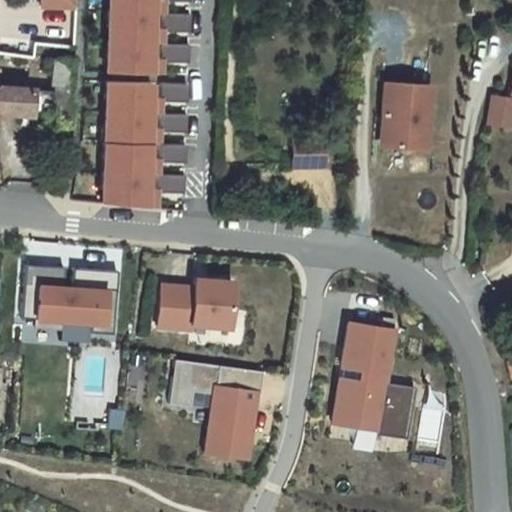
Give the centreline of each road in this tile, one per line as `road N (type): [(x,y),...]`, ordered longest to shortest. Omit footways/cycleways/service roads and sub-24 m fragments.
road 1 (residential): [(320,243),(367,252),(412,277),(446,310),(484,399),(495,511)]
road 2 (residential): [(0,214),(320,243)]
road 3 (residential): [(261,511),(292,438),(320,243)]
